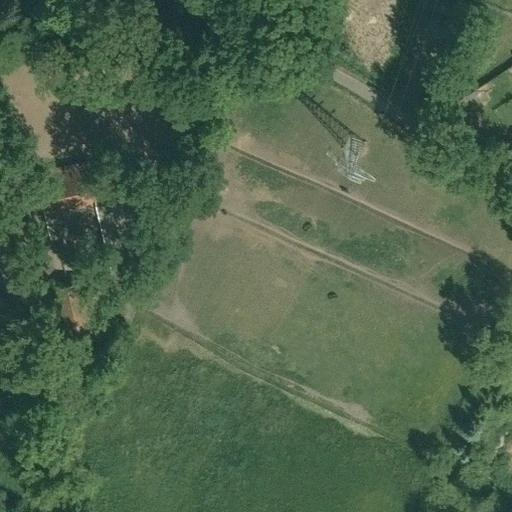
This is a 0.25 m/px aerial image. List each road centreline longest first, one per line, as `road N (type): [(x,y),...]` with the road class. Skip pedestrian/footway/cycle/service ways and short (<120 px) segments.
road 1 (unclassified): [(511,195),(312,68),(0,15)]
road 2 (unknown): [(56,264),(22,232),(0,154)]
